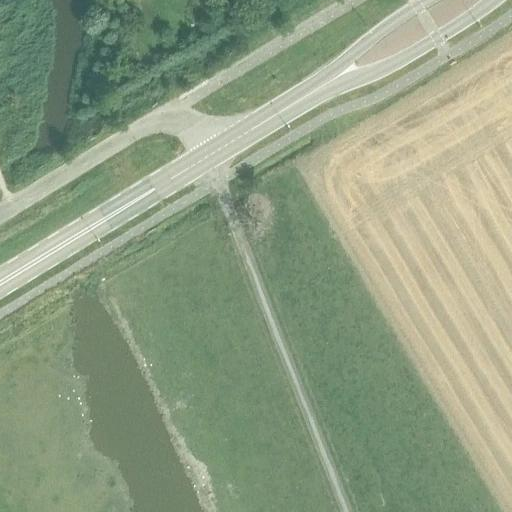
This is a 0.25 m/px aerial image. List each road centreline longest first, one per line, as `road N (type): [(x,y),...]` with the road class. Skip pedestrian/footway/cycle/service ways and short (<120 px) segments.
road 1 (tertiary): [(262,123),(387,67),(493,0)]
road 2 (unclassified): [(0,215),(167,113),(217,150)]
road 3 (tertiary): [(0,283),(217,150)]
road 4 (tertiary): [(431,0),(262,123)]
